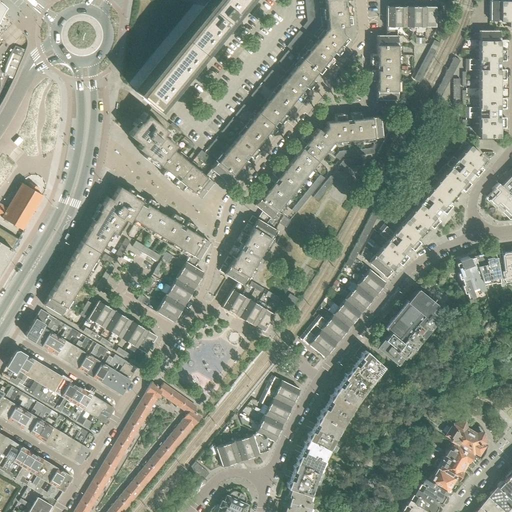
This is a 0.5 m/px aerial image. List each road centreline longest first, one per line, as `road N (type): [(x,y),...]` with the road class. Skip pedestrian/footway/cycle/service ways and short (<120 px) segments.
road 1 (residential): [(177,331),(209,277),(236,194),(363,37),(362,0)]
road 2 (residential): [(266,483),(318,381),(401,277),(478,234)]
road 3 (secondary): [(2,332),(76,203),(94,117),(89,60)]
road 4 (secondary): [(75,61),(80,117),(63,200),(0,311)]
road 5 (residential): [(122,405),(2,332)]
